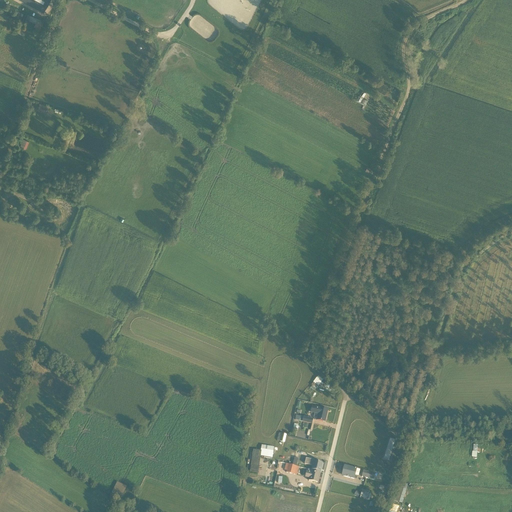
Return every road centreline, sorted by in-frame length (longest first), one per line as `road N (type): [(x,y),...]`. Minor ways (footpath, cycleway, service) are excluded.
road 1 (track): [(344,402),(344,391),(310,361),(308,345),(408,90),(403,41),(422,19),(465,0)]
road 2 (track): [(14,404),(87,205)]
